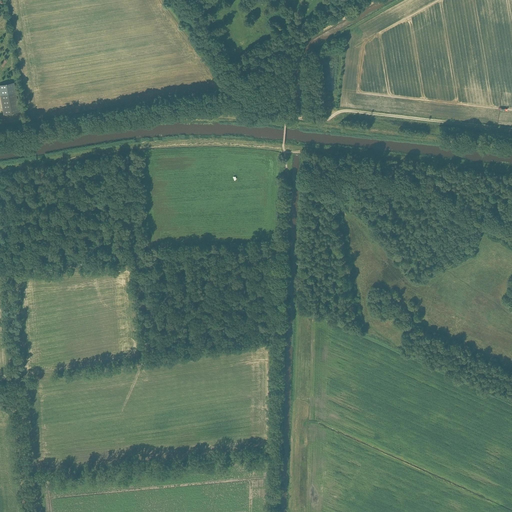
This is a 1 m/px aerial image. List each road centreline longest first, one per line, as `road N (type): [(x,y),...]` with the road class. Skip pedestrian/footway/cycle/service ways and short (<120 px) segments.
road 1 (track): [(23,511),(2,268),(284,245)]
road 2 (track): [(0,168),(193,141),(283,147)]
road 3 (track): [(283,147),(511,171)]
road 4 (track): [(511,147),(285,117)]
